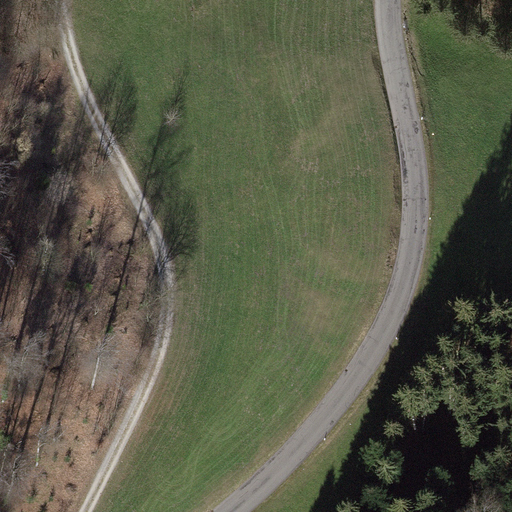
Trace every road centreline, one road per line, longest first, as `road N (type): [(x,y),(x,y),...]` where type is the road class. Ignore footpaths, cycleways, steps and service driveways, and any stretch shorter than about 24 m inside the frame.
road 1 (tertiary): [(226,511),(312,432),(360,370),(407,271),(416,181),(388,0)]
road 2 (track): [(84,511),(141,400),(167,327),(168,280),(156,235),(80,81),(60,0)]
